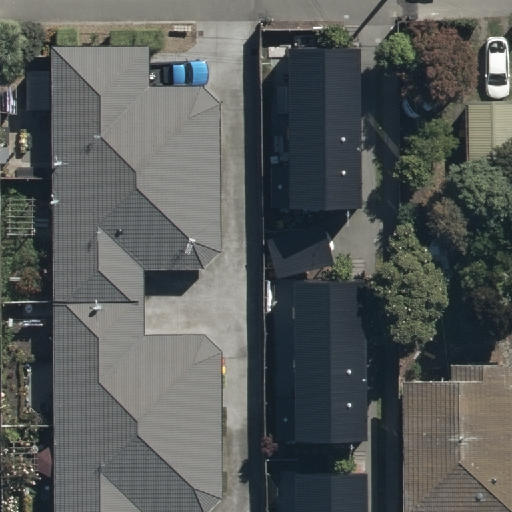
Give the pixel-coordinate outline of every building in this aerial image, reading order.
[(363,46),(293,46),(294,216),(364,215),(363,46)] [(149,56),(51,56),(54,511),(219,511),(224,508),(223,361),(206,343),(147,343),(146,280),(205,279),(222,258),(220,112),(205,96),(149,96),(149,56)] [(511,105),(466,107),(467,170),(511,169),(511,105)] [(325,225),(271,238),(282,281),(336,268),(325,225)] [(370,281),(300,282),(301,451),(371,451),(370,281)] [(511,511),(511,362),(411,364),(412,511),(511,511)] [(371,511),(371,474),(301,474),(301,511),(371,511)]
